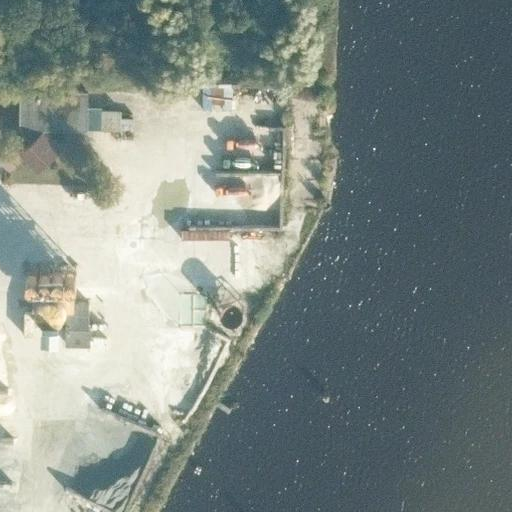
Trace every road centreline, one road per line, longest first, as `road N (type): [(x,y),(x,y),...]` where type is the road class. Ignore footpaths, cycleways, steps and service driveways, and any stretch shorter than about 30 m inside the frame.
road 1 (unknown): [(0,196),(96,216),(141,208),(162,181),(162,123)]
road 2 (unknown): [(0,279),(43,411)]
